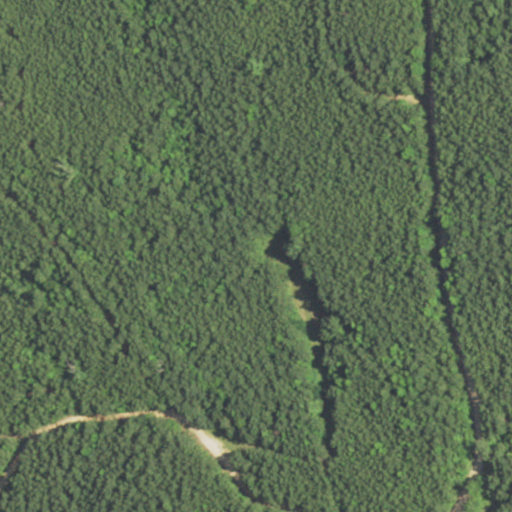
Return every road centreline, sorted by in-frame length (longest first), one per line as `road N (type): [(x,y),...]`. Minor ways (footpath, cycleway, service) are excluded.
road 1 (residential): [(461,511),(480,475),(479,409),(450,293),(440,183),(440,0)]
road 2 (residential): [(0,456),(14,442),(119,406),(259,457),(317,511)]
